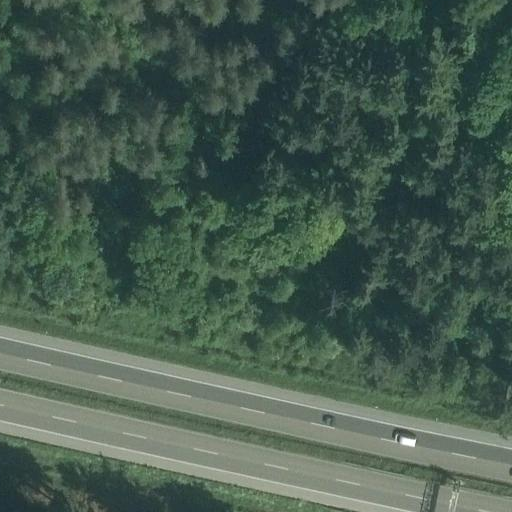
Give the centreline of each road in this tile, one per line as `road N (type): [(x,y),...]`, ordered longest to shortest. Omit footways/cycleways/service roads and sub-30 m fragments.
road 1 (motorway): [(511,463),(0,353)]
road 2 (motorway): [(0,404),(488,511)]
